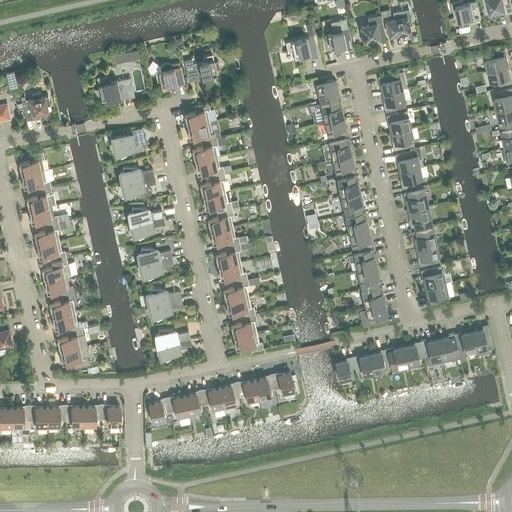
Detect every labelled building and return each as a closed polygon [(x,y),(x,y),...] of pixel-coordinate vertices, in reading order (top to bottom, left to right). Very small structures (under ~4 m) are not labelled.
[(481,19),(477,1),(463,4),(462,0),(451,3),(454,17),(458,17),(459,21),(459,20),(473,17),(474,21),(481,19)] [(505,14),(511,12),(511,10),(509,0),(482,0),(485,11),(489,10),(490,14),(504,10),(505,14)] [(390,9),(380,11),(382,20),(391,18),(390,9)] [(388,38),(395,36),(396,36),(395,34),(409,31),(409,32),(410,32),(408,26),(412,25),(411,19),(410,15),(409,9),(392,12),(394,19),(391,20),(385,21),(388,37),(388,38)] [(369,25),(361,27),(364,42),(365,42),(364,41),(378,38),(379,42),(386,40),(380,15),(368,18),(369,25)] [(353,48),(348,27),(347,27),(345,19),(331,22),(332,30),(330,31),(331,34),(324,35),(326,44),(329,44),(330,50),(331,50),(331,49),(345,46),(345,50),(353,48)] [(310,58),(317,57),(313,37),(306,39),(306,38),(285,43),(288,53),(293,52),(294,57),(309,54),(310,59),(310,58)] [(484,53),(488,70),(509,66),(505,49),(484,53)] [(137,50),(114,55),(116,64),(139,59),(137,50)] [(202,78),(202,77),(217,74),(216,70),(220,69),(218,61),(214,62),(212,54),(203,56),(204,61),(199,62),(198,62),(198,63),(193,64),(192,59),(184,61),(185,65),(188,80),(202,77),(202,78)] [(161,66),(160,67),(152,61),(148,67),(149,74),(155,73),(157,81),(160,81),(161,86),(183,82),(179,63),(171,64),(171,65),(170,64),(169,64),(168,63),(166,63),(165,64),(164,64),(163,64),(162,65),(161,66)] [(488,70),(490,81),(498,79),(500,86),(511,82),(511,81),(509,66),(488,70)] [(390,74),(377,77),(380,90),(383,90),(383,93),(402,89),(398,72),(390,74)] [(99,89),(96,90),(97,96),(100,95),(101,100),(120,96),(120,99),(128,98),(125,85),(132,84),(130,78),(117,81),(117,79),(116,79),(116,81),(109,83),(108,79),(107,76),(97,78),(98,85),(99,89)] [(319,102),(340,98),(336,80),(323,83),(315,85),(319,102)] [(494,98),(497,109),(511,105),(511,87),(497,91),(498,97),(494,98)] [(384,97),(382,97),(385,111),(405,107),(404,99),(402,89),(383,93),(384,97)] [(49,101),(48,96),(44,97),(41,97),(40,93),(32,95),(33,99),(25,101),(24,96),(21,97),(26,120),(34,118),(33,115),(47,112),(48,112),(47,107),(50,106),(49,101)] [(310,106),(308,106),(309,112),(311,112),(312,112),(315,123),(324,121),(324,122),(344,118),(343,111),(341,111),(340,108),(342,107),(340,100),(320,105),(320,103),(310,106)] [(208,103),(196,105),(197,111),(184,114),(186,123),(187,126),(209,121),(207,110),(210,110),(208,103)] [(0,120),(9,118),(6,104),(0,105),(0,120)] [(500,126),(508,124),(511,123),(511,105),(497,109),(500,126)] [(406,111),(386,115),(390,133),(410,128),(406,111)] [(344,118),(324,122),(328,140),(348,135),(347,128),(345,128),(344,125),(346,124),(344,118)] [(227,141),(226,135),(221,136),(219,119),(211,120),(212,130),(217,129),(219,142),(227,141)] [(209,121),(187,126),(188,129),(187,129),(189,138),(203,135),(204,141),(216,138),(215,131),(212,132),(209,121)] [(410,128),(390,133),(394,150),(414,145),(410,128)] [(511,128),(501,131),(505,148),(511,146),(511,128)] [(115,137),(116,141),(113,142),(115,154),(118,153),(121,158),(133,151),(133,150),(135,149),(134,146),(147,143),(145,135),(130,138),(129,135),(130,135),(130,134),(115,136),(115,137)] [(328,142),(332,159),(352,155),(349,137),(328,142)] [(194,158),(195,161),(217,156),(215,145),(218,145),(216,138),(204,141),(205,146),(191,149),(193,158),(194,158)] [(511,158),(511,146),(505,148),(505,149),(501,150),(503,160),(508,159),(511,158)] [(411,151),(395,154),(398,171),(419,167),(423,166),(420,155),(416,156),(412,157),(411,151)] [(21,172),(21,175),(44,170),(41,159),(44,159),(43,152),(30,154),(32,160),(18,163),(20,172),(21,172)] [(352,155),(332,159),(336,177),(356,172),(352,155)] [(217,156),(195,161),(195,164),(197,173),(210,170),(212,176),(224,173),(222,166),(220,167),(217,156)] [(123,166),(122,171),(119,172),(122,183),(154,176),(152,169),(140,171),(139,168),(137,168),(136,167),(123,166)] [(398,171),(402,189),(415,186),(413,180),(421,178),(419,167),(398,171)] [(44,170),(21,175),(22,178),(21,178),(23,187),(37,184),(38,190),(50,187),(49,180),(46,181),(44,170)] [(202,193),(202,196),(225,191),(223,180),(225,180),(224,173),(212,176),(213,181),(199,184),(201,193),(202,193)] [(336,179),(340,196),(361,192),(357,174),(336,179)] [(150,196),(147,185),(156,184),(154,176),(122,183),(124,194),(127,194),(130,198),(134,196),(134,199),(150,196)] [(28,207),(29,210),(52,205),(56,204),(53,193),(52,193),(50,187),(38,190),(39,195),(26,198),(28,207)] [(403,193),(407,210),(427,206),(424,188),(403,193)] [(225,191),(202,196),(203,199),(202,199),(204,208),(218,205),(219,211),(232,208),(230,201),(227,202),(225,191)] [(361,192),(340,196),(344,214),(365,209),(361,192)] [(52,205),(29,210),(30,213),(29,213),(31,222),(45,219),(46,225),(58,222),(57,215),(54,216),(52,205)] [(407,210),(411,227),(431,223),(427,206),(407,210)] [(132,207),(131,212),(128,213),(131,224),(163,217),(161,209),(149,212),(148,208),(146,209),(145,207),(132,207)] [(209,228),(210,231),(233,226),(230,216),(233,215),(232,208),(219,211),(221,216),(207,220),(209,229),(209,228)] [(345,216),(348,234),(369,229),(365,212),(345,216)] [(163,217),(131,224),(133,235),(136,234),(139,239),(151,233),(151,231),(153,230),(152,227),(165,224),(163,217)] [(36,242),(37,245),(59,240),(57,230),(60,229),(58,222),(46,225),(47,230),(33,233),(35,243),(36,242)] [(233,226),(210,231),(211,234),(210,235),(212,244),(226,241),(227,246),(239,243),(238,236),(235,237),(233,226)] [(424,229),(412,232),(415,249),(436,244),(434,233),(432,227),(424,229)] [(369,229),(348,234),(352,251),(373,246),(369,229)] [(59,240),(37,245),(37,249),(39,258),(52,255),(53,260),(66,257),(64,251),(62,251),(59,240)] [(217,264),(218,267),(240,262),(238,251),(241,250),(240,244),(239,243),(227,246),(228,252),(215,255),(217,264)] [(415,249),(419,266),(440,262),(436,244),(415,249)] [(154,248),(141,247),(140,253),(137,253),(140,264),(172,257),(170,250),(158,252),(157,249),(155,249),(154,248)] [(353,253),(353,254),(348,255),(350,262),(355,261),(357,271),(377,266),(373,249),(353,253)] [(44,281),(67,276),(71,275),(69,263),(67,264),(66,257),(53,260),(55,266),(41,269),(43,278),(44,278),(44,281)] [(160,272),(162,271),(161,267),(174,265),(172,257),(140,264),(142,275),(145,275),(148,280),(160,273),(160,272)] [(240,262),(218,267),(219,270),(218,270),(220,279),(234,276),(235,281),(247,278),(246,272),(243,272),(240,262)] [(377,266),(357,271),(360,288),(381,284),(377,266)] [(420,270),(424,288),(445,283),(441,266),(420,270)] [(67,276),(44,281),(45,284),(44,284),(46,293),(60,290),(61,295),(74,292),(72,286),(69,286),(67,276)] [(225,299),(226,302),(248,297),(246,286),(249,285),(248,284),(247,279),(247,278),(235,281),(236,287),(222,290),(224,299),(225,299)] [(424,288),(428,305),(448,300),(445,283),(424,288)] [(361,290),(365,308),(385,303),(381,286),(361,290)] [(163,289),(150,288),(149,293),(146,294),(149,305),(181,298),(179,290),(167,293),(166,289),(164,290),(163,289)] [(51,313),(52,316),(75,311),(72,300),(75,299),(74,292),(61,295),(62,301),(49,304),(51,313)] [(248,297),(226,302),(226,305),(228,314),(241,311),(243,316),(255,314),(253,307),(251,307),(248,297)] [(169,312),(171,312),(170,308),(183,305),(181,298),(149,305),(151,316),(154,315),(157,320),(169,314),(169,312)] [(385,303),(365,308),(369,325),(389,321),(385,303)] [(75,311),(52,316),(53,319),(52,319),(54,328),(68,325),(69,330),(81,328),(80,321),(77,322),(75,311)] [(233,334),(233,337),(256,332),(254,321),(256,320),(255,314),(243,316),(244,322),(230,325),(232,334),(233,334)] [(0,348),(8,347),(7,344),(12,343),(11,343),(8,329),(10,329),(8,321),(7,321),(0,322),(0,348)] [(81,328),(69,330),(70,336),(56,339),(58,348),(59,348),(60,351),(87,345),(85,334),(83,335),(81,328)] [(172,329),(159,328),(158,334),(155,334),(158,346),(190,338),(188,331),(176,334),(175,330),(173,331),(172,329)] [(483,329),(472,332),(476,350),(477,355),(491,352),(490,347),(493,346),(490,334),(484,335),(483,329)] [(256,332),(233,337),(234,340),(236,349),(249,346),(250,351),(263,349),(261,342),(258,343),(256,332)] [(460,332),(454,333),(457,346),(463,344),(465,352),(476,350),(472,332),(461,334),(460,332)] [(448,337),(438,339),(442,357),(443,362),(460,358),(459,354),(458,349),(457,346),(454,333),(448,334),(448,337)] [(166,361),(178,354),(178,353),(180,352),(179,349),(192,346),(190,338),(158,346),(160,357),(163,356),(166,361)] [(426,339),(420,341),(424,357),(430,356),(431,360),(442,357),(438,339),(427,342),(426,339)] [(414,344),(404,347),(408,365),(419,363),(418,358),(424,357),(420,341),(414,342),(414,344)] [(87,345),(60,351),(60,354),(62,363),(75,360),(77,368),(89,365),(88,356),(89,356),(87,345)] [(392,347),(386,348),(389,361),(390,369),(397,367),(408,365),(404,347),(393,349),(392,347)] [(380,352),(370,354),(374,372),(389,369),(387,361),(389,361),(386,348),(380,349),(380,352)] [(358,354),(352,356),(355,368),(356,372),(362,371),(363,375),(374,372),(370,354),(359,357),(358,354)] [(339,380),(341,380),(354,377),(353,369),(355,368),(352,356),(346,357),(346,359),(337,361),(335,362),(339,380)] [(295,393),(294,390),(294,389),(296,388),(294,381),(292,381),(291,375),(290,372),(279,374),(279,373),(272,375),(275,389),(281,387),(282,393),(284,393),(284,395),(295,393)] [(265,377),(254,379),(259,401),(269,399),(269,396),(270,396),(270,395),(272,394),(271,389),(275,389),(272,375),(265,376),(265,377)] [(243,381),(237,382),(240,396),(244,396),(245,400),(247,400),(247,401),(249,401),(249,403),(259,401),(254,379),(244,382),(243,381)] [(230,385),(219,387),(224,409),(234,406),(234,404),(235,404),(235,402),(237,402),(236,397),(240,396),(237,382),(230,384),(230,385)] [(208,389),(201,390),(205,404),(209,403),(210,408),(212,408),(212,409),(214,408),(214,411),(224,409),(219,387),(208,390),(208,389)] [(195,393),(184,395),(189,416),(198,414),(199,417),(207,416),(205,404),(201,390),(195,392),(195,393)] [(173,397),(166,398),(170,412),(173,411),(174,416),(177,415),(177,417),(179,416),(179,419),(189,416),(184,395),(173,398),(173,397)] [(153,420),(153,422),(153,424),(164,422),(163,420),(165,419),(163,413),(170,412),(166,398),(160,400),(160,401),(149,403),(151,413),(149,413),(150,421),(153,420)] [(58,406),(47,407),(47,428),(58,428),(58,426),(59,426),(59,425),(61,424),(61,420),(65,420),(65,405),(58,405),(58,406)] [(72,405),(65,405),(65,420),(69,420),(69,424),(72,424),(72,426),(73,425),(73,428),(83,428),(83,406),(72,406),(72,405)] [(94,406),(83,406),(83,428),(94,428),(94,425),(95,425),(95,424),(97,424),(97,419),(101,419),(101,405),(94,405),(94,406)] [(120,415),(119,405),(108,406),(108,405),(101,405),(101,419),(108,419),(108,425),(109,425),(109,427),(120,427),(120,423),(122,423),(122,415),(120,415)] [(22,407),(11,407),(11,429),(22,429),(22,426),(23,426),(23,425),(25,425),(25,420),(29,420),(29,406),(22,406),(22,407)] [(36,406),(29,406),(29,420),(33,420),(33,425),(36,425),(36,426),(37,426),(37,428),(47,428),(47,407),(36,407),(36,406)] [(0,407),(0,426),(1,427),(1,429),(11,429),(11,407),(0,407)]
